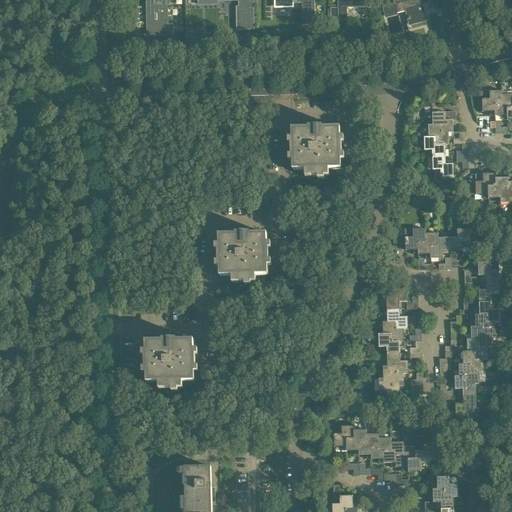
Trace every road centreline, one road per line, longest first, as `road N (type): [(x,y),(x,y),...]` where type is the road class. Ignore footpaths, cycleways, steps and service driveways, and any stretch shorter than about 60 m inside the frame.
road 1 (residential): [(201,327),(211,227),(273,221),(283,160),(281,91)]
road 2 (residential): [(106,329),(100,96)]
road 3 (residential): [(293,456),(314,367),(363,255)]
road 4 (residential): [(110,511),(106,329)]
road 5 (residential): [(100,96),(281,91)]
road 6 (residential): [(363,255),(385,184),(389,86)]
